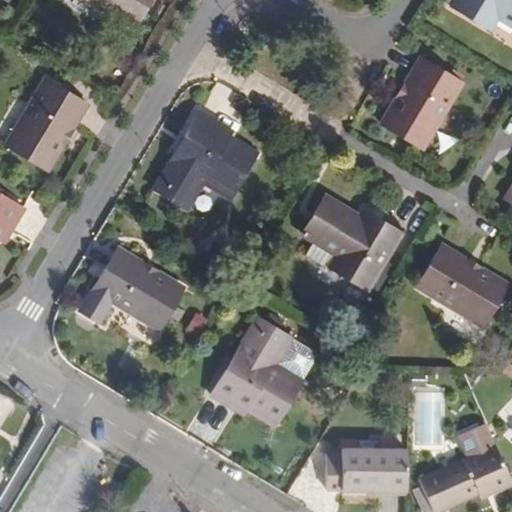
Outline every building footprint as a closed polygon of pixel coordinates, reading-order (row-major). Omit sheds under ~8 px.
[(154,0),(79,0),(134,34),(154,0)] [(511,0),(460,0),(451,15),(488,39),(496,26),(511,36),(511,0)] [(419,158),(461,93),(419,67),(378,134),(419,158)] [(44,177),(83,116),(41,91),(4,152),(44,177)] [(229,210),(256,167),(229,149),(232,143),(198,122),(150,198),(185,219),(202,193),(229,210)] [(511,189),(502,207),(511,213),(511,189)] [(22,216),(0,203),(0,249),(1,250),(22,216)] [(401,243),(364,220),(361,226),(324,203),(301,243),(312,250),(303,264),(328,279),(330,276),(367,300),(370,296),(379,302),(389,287),(384,284),(379,281),(385,270),(401,243)] [(509,297),(443,257),(419,297),(483,338),(509,297)] [(113,313),(155,339),(179,299),(113,258),(73,324),(97,338),(113,313)] [(241,278),(250,265),(240,259),(232,273),(241,278)] [(384,284),(391,273),(385,270),(379,281),(384,284)] [(191,330),(184,340),(195,346),(201,336),(191,330)] [(300,394),(274,377),(290,351),(255,330),(208,407),(242,428),(246,422),(272,439),(300,394)] [(290,351),(274,377),(300,394),(311,378),(307,361),(290,351)] [(511,496),(511,484),(498,453),(423,488),(426,495),(432,511),(463,511),(467,510),(466,508),(483,500),(487,507),(511,496)] [(408,503),(409,462),(342,463),(342,467),(342,475),(328,475),(327,503),(408,503)] [(432,511),(426,495),(418,498),(423,511),(432,511)]
